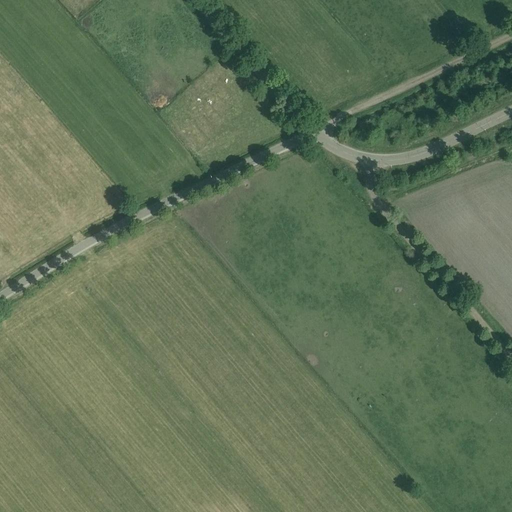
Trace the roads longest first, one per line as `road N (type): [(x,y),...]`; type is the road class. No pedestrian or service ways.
road 1 (unclassified): [(0,298),(83,247),(315,132)]
road 2 (unclassified): [(511,358),(382,211),(371,160)]
road 3 (track): [(511,37),(315,132)]
road 4 (unclassified): [(315,132),(196,0)]
road 5 (unclassified): [(371,160),(416,155),(511,111)]
